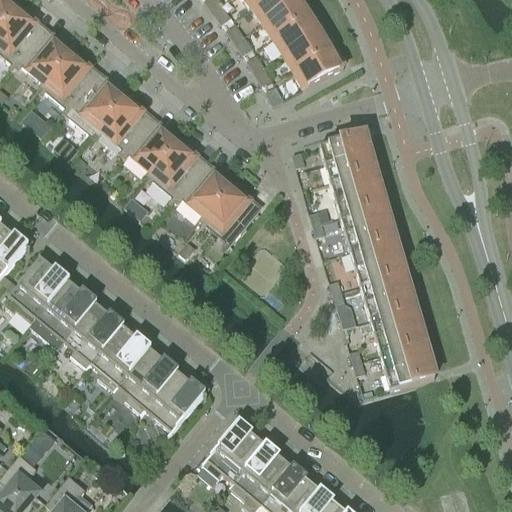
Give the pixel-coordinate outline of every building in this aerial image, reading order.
[(211,18),(220,11),(212,0),(210,0),(202,6),(211,18)] [(240,0),(250,13),(267,0),(240,0)] [(296,0),(267,0),(250,13),(261,29),(299,2),(296,0)] [(0,1),(0,33),(18,12),(7,2),(4,5),(0,1)] [(299,2),(261,29),(271,44),(310,19),(299,2)] [(220,11),(211,18),(220,30),(229,23),(220,11)] [(0,33),(0,60),(10,69),(6,73),(10,76),(13,72),(43,37),(27,24),(30,21),(18,12),(0,33)] [(310,19),(271,44),(282,61),(321,37),(310,19)] [(233,48),(242,41),(234,29),(224,36),(233,48)] [(43,37),(13,72),(17,75),(20,71),(40,87),(36,91),(40,94),(72,56),(60,47),(58,49),(43,37)] [(321,37),(282,61),(292,77),(331,54),(321,37)] [(242,41),(233,48),(241,60),(251,53),(242,41)] [(331,54),(292,77),(302,95),(342,73),(331,54)] [(40,94),(37,98),(41,101),(44,97),(63,114),(60,117),(64,120),(67,117),(96,81),(81,69),(83,66),(72,56),(40,94)] [(253,78),(263,72),(255,60),(245,66),(253,78)] [(263,72),(253,78),(260,91),(270,85),(263,72)] [(67,117),(64,120),(90,142),(93,138),(94,139),(125,101),(114,91),(111,94),(96,81),(67,117)] [(271,111),(282,106),(274,91),(264,97),(271,111)] [(125,101),(94,139),(97,142),(100,138),(120,154),(117,158),(120,161),(150,126),(134,113),(137,110),(125,101)] [(150,126),(120,161),(124,164),(127,160),(147,176),(143,180),(147,183),(179,145),(167,136),(165,139),(150,126)] [(328,188),(372,175),(362,140),(318,152),(328,188)] [(147,183),(144,187),(148,190),(151,186),(170,203),(167,206),(171,209),(174,206),(203,170),(188,158),(190,155),(179,145),(147,183)] [(291,160),(294,173),(303,170),(299,158),(291,160)] [(203,170),(174,206),(178,209),(181,205),(200,221),(197,225),(201,228),(232,190),(221,180),(218,183),(203,170)] [(382,210),(372,175),(328,188),(338,223),(382,210)] [(201,228),(197,232),(201,235),(204,231),(224,247),(220,251),(225,255),(257,215),(241,202),(244,199),(232,190),(201,228)] [(338,223),(348,258),(392,245),(382,210),(338,223)] [(308,219),(311,231),(320,228),(317,217),(308,219)] [(311,231),(315,242),(323,240),(320,228),(311,231)] [(0,232),(0,282),(24,254),(27,257),(28,256),(0,232)] [(402,280),(392,245),(348,258),(358,293),(402,280)] [(186,247),(176,259),(184,266),(194,254),(186,247)] [(37,265),(7,301),(1,308),(12,318),(14,315),(31,329),(65,287),(37,264),(36,265),(37,265)] [(358,293),(368,327),(412,314),(402,280),(358,293)] [(93,310),(65,287),(31,329),(27,333),(54,355),(58,352),(93,310)] [(328,289),(332,301),(340,298),(337,287),(328,289)] [(340,298),(332,301),(335,312),(343,309),(340,298)] [(120,332),(93,310),(58,352),(62,347),(73,356),(69,361),(85,374),(120,332)] [(422,348),(412,314),(368,327),(378,361),(422,348)] [(147,355),(120,332),(85,374),(89,370),(100,379),(96,383),(112,397),(147,355)] [(422,348),(378,361),(389,397),(433,384),(422,348)] [(174,378),(147,355),(112,397),(113,397),(116,392),(127,401),(123,406),(139,420),(174,378)] [(348,357),(351,369),(360,366),(357,355),(348,357)] [(351,369),(355,381),(364,378),(360,366),(351,369)] [(205,404),(174,378),(139,420),(140,420),(144,415),(170,437),(166,442),(167,442),(201,402),(204,405),(205,404)] [(227,493),(228,493),(263,452),(232,426),(231,427),(234,430),(200,470),(217,484),(221,480),(231,488),(227,493)] [(28,450),(19,462),(30,471),(40,460),(28,450)] [(258,511),(290,474),(263,452),(228,493),(244,507),(240,511),(258,511)] [(24,511),(37,498),(25,488),(34,475),(30,471),(19,462),(18,461),(0,481),(0,483),(1,482),(10,489),(0,500),(0,511),(24,511)] [(304,511),(317,497),(290,474),(258,511),(304,511)] [(88,511),(90,511),(79,502),(83,495),(67,481),(43,510),(44,511),(47,506),(54,511),(88,511)] [(334,511),(317,497),(304,511),(334,511)]
